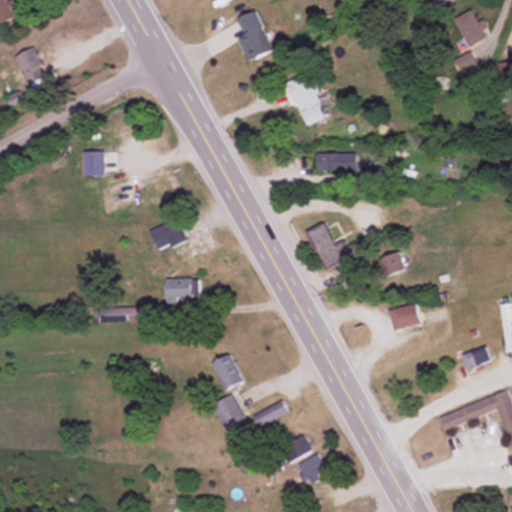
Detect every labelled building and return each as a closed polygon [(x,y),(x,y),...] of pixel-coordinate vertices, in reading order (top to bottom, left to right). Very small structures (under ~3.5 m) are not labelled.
[(0,0),(0,25),(15,19),(6,0),(0,0)] [(429,0),(434,8),(449,0),(429,0)] [(482,21),(478,23),(471,10),(454,19),(469,47),(490,36),(482,21)] [(238,19),(245,36),(240,39),(250,61),(274,50),(257,11),(238,19)] [(16,57),(34,92),(54,82),(37,47),(16,57)] [(500,87),(511,86),(511,62),(500,63),(500,87)] [(306,126),(328,118),(311,73),(290,81),(306,126)] [(84,151),(84,175),(105,175),(105,151),(84,151)] [(317,171),(357,171),(357,153),(317,153),(317,171)] [(152,228),(157,249),(186,242),(181,220),(152,228)] [(324,268),(354,256),(347,239),(334,245),(325,224),(308,231),(324,268)] [(380,260),(387,277),(407,269),(400,251),(380,260)] [(194,279),(168,279),(168,300),(194,300),(194,279)] [(511,303),(502,304),(507,351),(511,350),(511,303)] [(393,328),(421,325),(419,306),(391,309),(393,328)] [(464,356),(469,370),(492,360),(487,346),(464,356)] [(244,382),(230,355),(213,363),(227,391),(244,382)] [(122,366),(127,376),(139,371),(135,360),(122,366)] [(439,416),(444,432),(500,413),(511,446),(511,445),(511,397),(510,392),(439,416)] [(247,417),(232,394),(213,406),(228,429),(247,417)] [(255,419),(260,428),(289,413),(284,403),(255,419)] [(282,451),(292,464),(315,447),(305,434),(282,451)] [(306,483),(328,473),(320,455),(297,465),(306,483)]
